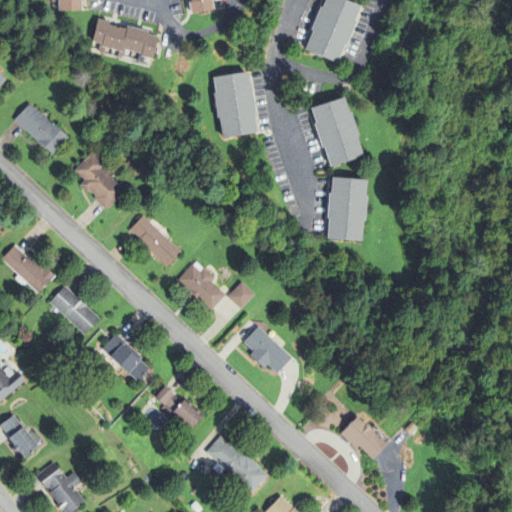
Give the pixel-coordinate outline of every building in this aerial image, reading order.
[(56,12),(55,0),(82,0),(82,12),(56,12)] [(190,15),(187,0),(217,0),(220,10),(190,15)] [(303,48),(323,0),(343,0),(359,7),(336,62),(303,48)] [(90,44),(96,19),(159,36),(152,61),(90,44)] [(220,136),(211,78),(246,73),(255,131),(220,136)] [(309,109),(328,165),(362,154),(343,98),(309,109)] [(14,120),(29,104),(67,139),(52,155),(14,120)] [(110,178),(124,191),(116,200),(106,210),(94,199),(96,196),(89,190),(87,193),(80,186),(85,181),(74,171),(92,152),(106,165),(106,166),(114,174),(110,178)] [(324,236),(330,175),(365,178),(359,239),(324,236)] [(143,216),(181,252),(168,266),(166,268),(149,251),(151,250),(130,230),(143,216)] [(51,281),(38,295),(1,259),(14,246),(26,257),(28,256),(38,265),(40,263),(55,277),(51,281)] [(200,272),(203,268),(214,278),(211,282),(225,296),(211,311),(198,300),(196,302),(187,294),(189,291),(178,280),(193,265),(200,272)] [(227,298),(242,283),(255,295),(240,310),(227,298)] [(49,303),(65,287),(100,320),(84,336),(49,303)] [(267,365),(264,369),(250,356),(253,352),(243,343),(258,327),(292,359),(277,375),(267,365)] [(114,353),(106,345),(116,334),(142,359),(140,361),(149,370),(137,382),(111,357),(114,353)] [(0,367),(1,369),(9,378),(17,371),(25,381),(0,402),(0,367)] [(174,396),(182,403),(184,401),(187,404),(188,403),(191,406),(190,407),(195,412),(196,411),(199,413),(198,415),(201,418),(190,430),(172,413),(174,412),(166,405),(164,407),(155,398),(165,387),(174,396)] [(15,453),(11,448),(14,446),(8,439),(9,438),(0,426),(14,416),(23,428),(38,448),(24,459),(17,451),(15,453)] [(343,432),(357,418),(365,425),(368,425),(370,428),(371,430),(386,446),(387,446),(373,461),(359,447),(356,450),(340,435),(343,432)] [(410,435),(405,430),(412,423),(417,428),(410,435)] [(206,453),(221,437),(237,451),(239,449),(261,469),(260,471),(266,477),(252,493),(206,453)] [(47,490),(36,476),(53,463),(63,475),(66,479),(74,473),(81,483),(74,489),(84,502),(70,511),(64,511),(63,511),(62,511),(60,511),(56,506),(58,504),(50,493),(51,492),(49,488),(47,490)] [(266,511),(279,499),(281,497),(296,511),(266,511)]
